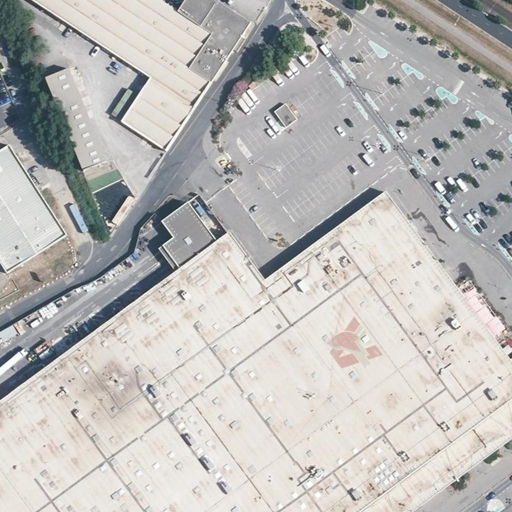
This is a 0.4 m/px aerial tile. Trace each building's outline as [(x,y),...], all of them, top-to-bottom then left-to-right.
[(34,0),(152,77),(123,121),(167,150),(194,108),(250,21),(218,0),(184,0),(177,12),(159,0),(34,0)] [(69,70),(46,79),(83,172),(106,163),(69,70)] [(286,106),(276,113),(287,128),(297,121),(286,106)] [(9,145),(0,151),(0,262),(7,274),(67,236),(48,206),(9,145)] [(106,163),(83,172),(108,237),(136,197),(113,161),(106,163)] [(410,511),(417,507),(426,500),(429,498),(431,497),(446,486),(457,478),(478,462),(494,450),(508,440),(511,437),(511,361),(439,263),(436,258),(422,239),(418,234),(404,216),(401,211),(387,193),(334,232),(267,281),(230,231),(219,239),(190,200),(164,219),(177,236),(166,243),(184,268),(54,365),(29,383),(0,404),(0,511),(410,511)] [(54,365),(48,357),(23,375),(29,383),(54,365)]
